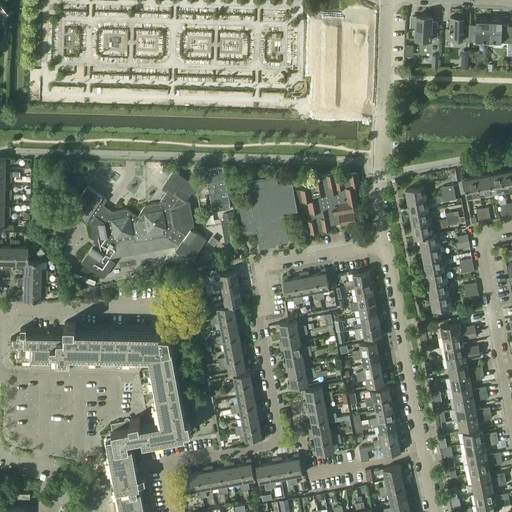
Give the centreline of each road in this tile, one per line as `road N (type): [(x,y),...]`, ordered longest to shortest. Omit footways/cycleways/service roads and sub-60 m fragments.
road 1 (residential): [(172,511),(164,465),(280,443),(255,316),(265,309),(259,266),(386,243)]
road 2 (residential): [(434,511),(386,243)]
road 3 (residential): [(386,243),(379,195),(385,0)]
road 4 (residential): [(511,232),(477,238),(511,429)]
road 5 (residential): [(0,310),(159,307)]
road 6 (residential): [(93,511),(81,475),(0,451)]
